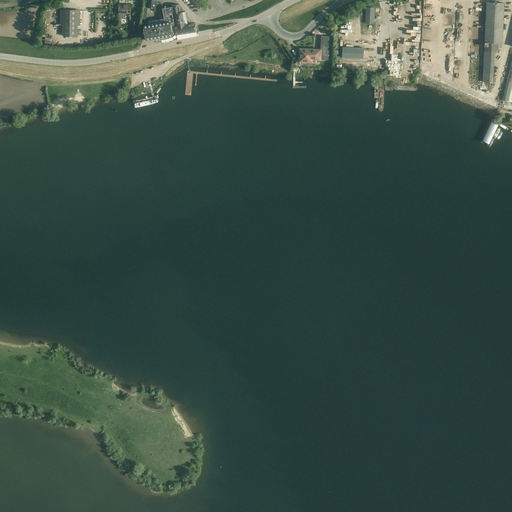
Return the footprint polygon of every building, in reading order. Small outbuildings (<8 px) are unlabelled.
[(156,0),(148,0),(148,7),(155,8),(156,0)] [(504,3),(486,2),(485,42),(483,82),(493,82),(494,52),(498,52),(499,43),(503,43),(504,3)] [(181,12),(179,4),(171,6),(172,7),(163,8),(164,18),(148,21),(149,25),(144,26),(146,40),(158,38),(161,38),(160,37),(161,37),(161,40),(165,39),(169,38),(173,37),(175,35),(197,31),(195,23),(192,24),(187,20),(185,12),(185,11),(185,12),(181,12)] [(131,13),(130,5),(119,5),(119,14),(131,13)] [(375,8),(367,7),(366,23),(374,24),(375,8)] [(79,10),(61,10),(61,25),(63,25),(63,35),(77,36),(77,25),(79,26),(79,10)] [(329,36),(321,36),(321,50),(300,49),(300,61),(314,62),(314,59),(321,60),(329,60),(329,36)] [(364,48),(343,47),(342,57),(364,59),(364,48)] [(511,56),(502,100),(511,102),(511,56)] [(159,101),(157,92),(153,93),(153,90),(151,90),(152,93),(131,98),(134,108),(159,101)]
